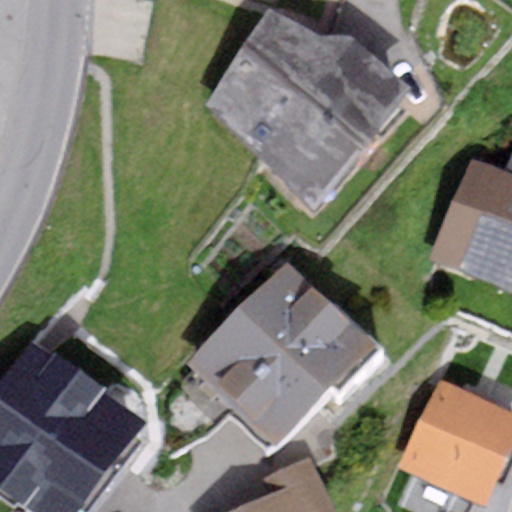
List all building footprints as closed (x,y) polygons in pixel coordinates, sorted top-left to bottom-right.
[(323,58),(271,25),(204,121),(312,236),(412,116),(352,61),(323,58)] [(511,171),(503,191),(471,176),(426,275),(511,314),(511,171)] [(286,258),(184,363),(275,451),(332,392),(339,398),(384,352),(286,258)] [(14,350),(0,366),(0,511),(40,511),(109,427),(14,350)] [(511,449),(511,412),(439,381),(399,469),(410,473),(475,502),(486,507),(511,449)] [(270,495),(233,511),(335,511),(309,457),(262,480),(270,495)] [(425,511),(471,511),(475,502),(410,473),(398,500),(425,511)]
